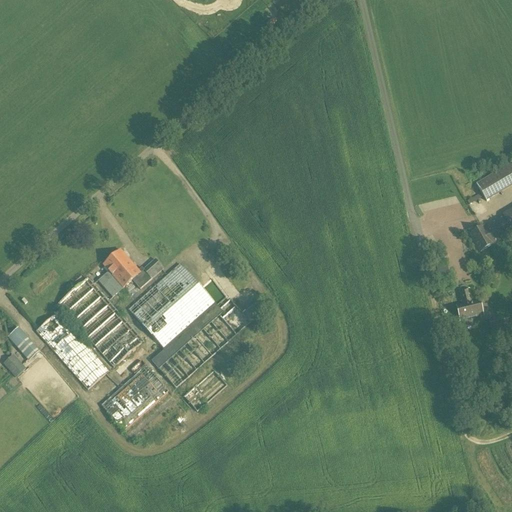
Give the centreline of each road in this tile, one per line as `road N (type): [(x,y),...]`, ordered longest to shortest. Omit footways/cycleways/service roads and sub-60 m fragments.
road 1 (unknown): [(358,0),(461,439)]
road 2 (unclassified): [(0,280),(318,0)]
